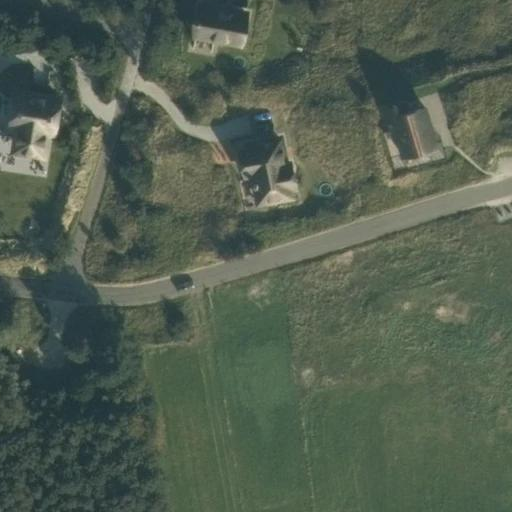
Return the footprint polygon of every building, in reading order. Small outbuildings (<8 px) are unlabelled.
[(200,5),(194,35),(241,43),(246,13),(233,10),(234,0),(209,0),(208,6),(200,5)] [(16,91),(11,126),(19,127),(16,149),(42,153),(45,131),(53,132),(54,132),(54,131),(55,127),(59,98),(16,91)] [(403,104),(384,110),(390,132),(395,130),(403,158),(431,150),(426,134),(431,133),(424,109),(406,114),(403,104)] [(258,194),(295,187),(291,164),(285,165),(280,139),(261,143),(262,148),(241,152),(245,174),(254,173),(256,181),(254,182),(255,185),(256,185),(258,194)] [(17,375),(19,365),(9,363),(7,373),(17,375)]
